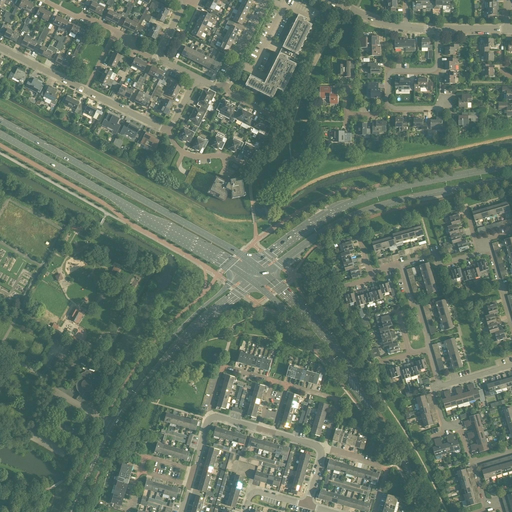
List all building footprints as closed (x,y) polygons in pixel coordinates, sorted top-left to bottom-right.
[(22,0),(19,7),(25,10),(28,2),(23,0),(22,0)] [(91,12),(92,11),(95,12),(98,5),(95,3),(96,3),(97,0),(90,0),(88,5),(90,7),(89,9),(88,11),(91,12)] [(242,0),(243,0),(241,4),(249,8),(252,2),(247,0),(242,0)] [(416,0),(416,1),(413,1),(413,9),(416,9),(423,9),(423,6),(422,0),(416,0)] [(422,0),(423,6),(426,6),(426,9),(433,9),(433,1),(429,1),(429,0),(422,0)] [(443,6),(442,0),(436,0),(436,1),(433,1),(433,9),(439,9),(439,6),(443,6)] [(449,2),(449,0),(442,0),(443,6),(446,6),(446,10),(449,10),(449,9),(451,9),(453,9),(453,2),(449,2)] [(498,2),(493,2),(493,0),(485,0),(485,9),(488,9),(497,9),(498,9),(498,2)] [(205,7),(208,8),(206,10),(210,12),(216,15),(220,8),(216,6),(216,5),(208,1),(205,7)] [(393,11),(393,8),(397,8),(397,1),(388,1),(388,6),(385,6),(385,11),(393,11)] [(26,14),(28,11),(33,14),(35,9),(33,8),(34,5),(28,2),(25,10),(23,13),(26,14)] [(240,6),(239,9),(247,14),(249,8),(241,4),(237,2),(236,4),(240,6)] [(161,9),(159,13),(166,17),(169,11),(165,9),(166,8),(159,4),(158,7),(158,8),(161,9)] [(98,5),(95,12),(101,15),(104,8),(98,5)] [(238,11),(236,15),(244,19),(247,14),(239,9),(235,7),(232,6),(231,8),(238,11)] [(42,9),(40,8),(36,15),(42,18),(45,11),(46,10),(43,8),(42,9)] [(492,19),(492,15),(497,15),(497,9),(488,9),(488,12),(484,12),(484,19),(492,19)] [(108,21),(109,19),(111,21),(115,13),(109,10),(105,18),(106,18),(105,19),(108,21)] [(45,11),(42,18),(48,21),(51,14),(45,11)] [(115,13),(111,21),(111,22),(114,24),(115,23),(117,24),(120,18),(123,19),(125,14),(125,13),(123,12),(122,14),(120,12),(118,15),(115,13)] [(210,12),(209,15),(203,12),(200,17),(208,21),(208,22),(212,24),(213,22),(211,21),(209,20),(211,16),(215,18),(216,15),(210,12)] [(166,17),(159,13),(156,19),(163,23),(166,17)] [(244,19),(236,15),(232,13),(229,18),(228,18),(226,18),(226,20),(234,24),(235,22),(241,25),(244,19)] [(278,56),(276,60),(275,62),(272,67),(273,67),(272,69),(271,69),(269,74),(268,76),(266,80),(266,81),(264,84),(261,83),(261,84),(259,82),(255,80),(254,80),(252,79),(252,78),(250,77),(250,76),(250,75),(245,84),(248,86),(247,87),(252,89),(253,88),(255,89),(254,90),(259,92),(259,91),(261,92),(261,93),(265,96),(266,94),(268,96),(268,97),(272,99),(277,89),(282,92),(283,89),(284,90),(286,85),(285,84),(286,82),(287,83),(290,78),(288,78),(289,76),(291,76),(293,72),(292,71),(293,69),(294,69),(296,65),(287,60),(288,58),(294,61),(296,55),(297,55),(312,25),(304,21),(305,19),(307,20),(307,19),(298,15),(284,43),(285,44),(283,47),(282,47),(282,48),(283,48),(280,53),(279,53),(279,54),(278,56)] [(53,24),(59,27),(62,19),(57,16),(53,24)] [(200,17),(197,23),(205,27),(209,29),(212,24),(208,22),(208,21),(200,17)] [(63,32),(68,22),(62,19),(59,27),(57,29),(63,32)] [(125,20),(122,26),(128,29),(132,22),(126,19),(125,20)] [(228,31),(236,35),(239,30),(233,26),(234,24),(226,20),(225,20),(228,21),(224,29),(228,31)] [(132,22),(128,29),(134,32),(138,25),(132,22)] [(141,25),(158,34),(161,28),(153,24),(150,22),(149,25),(148,28),(144,26),(145,23),(142,22),(141,25)] [(203,31),(205,27),(197,23),(194,28),(203,32),(202,33),(206,35),(207,33),(203,31)] [(76,26),(73,25),(70,32),(76,35),(79,28),(80,27),(77,25),(76,26)] [(140,32),(143,27),(146,29),(145,31),(149,33),(147,36),(156,40),(158,37),(157,36),(158,35),(157,34),(158,34),(141,25),(138,31),(140,32)] [(79,28),(76,35),(82,38),(85,31),(79,28)] [(201,36),(202,33),(203,32),(194,28),(192,34),(199,38),(204,40),(205,38),(201,36)] [(10,39),(14,32),(8,29),(4,36),(10,39)] [(227,33),(225,36),(225,37),(233,41),(236,35),(228,31),(224,29),(223,31),(227,33)] [(14,32),(10,39),(16,42),(20,35),(14,32)] [(224,38),(222,42),(230,46),(233,41),(225,37),(225,36),(219,33),(218,36),(224,38)] [(27,48),(31,41),(32,37),(26,34),(21,45),(27,48)] [(370,38),(359,37),(359,48),(371,48),(371,56),(380,56),(380,47),(379,47),(379,36),(370,36),(370,38)] [(395,49),(404,49),(406,49),(406,52),(415,52),(415,40),(408,40),(408,39),(395,38),(395,49)] [(429,48),(429,50),(432,50),(432,45),(429,45),(429,39),(422,39),(422,46),(429,46),(429,48)] [(489,48),(490,48),(490,46),(493,46),(493,39),(484,39),(484,46),(480,46),(480,50),(489,51),(489,48)] [(227,52),(230,46),(222,42),(218,40),(217,42),(215,45),(213,44),(212,47),(214,48),(220,51),(221,49),(227,52)] [(31,41),(27,48),(33,51),(37,43),(31,41)] [(50,59),(54,52),(55,49),(58,50),(61,43),(59,41),(55,48),(49,45),(48,49),(44,56),(50,59)] [(189,49),(185,47),(183,45),(181,46),(179,50),(180,51),(182,52),(181,55),(187,58),(191,50),(193,46),(191,45),(189,49)] [(457,59),(457,55),(455,55),(455,52),(458,52),(458,45),(451,45),(451,48),(445,48),(445,55),(453,55),(453,59),(457,59)] [(38,53),(44,56),(48,49),(42,46),(38,53)] [(195,51),(191,50),(187,58),(192,61),(196,52),(197,53),(198,50),(199,49),(197,47),(195,51)] [(61,65),(67,68),(73,55),(76,57),(79,51),(76,50),(73,55),(71,54),(70,56),(66,54),(65,58),(61,65)] [(202,50),(202,51),(198,50),(197,53),(196,52),(192,61),(198,63),(202,55),(203,55),(204,51),(202,50)] [(493,54),(489,54),(489,51),(480,50),(479,51),(479,53),(480,53),(480,54),(481,54),(481,61),(493,61),(493,54)] [(114,53),(111,58),(118,62),(121,56),(114,53)] [(206,57),(203,55),(202,55),(198,63),(203,66),(207,58),(208,58),(210,54),(207,53),(206,57)] [(58,65),(59,64),(61,65),(65,58),(59,55),(55,62),(55,63),(58,65)] [(211,60),(208,58),(207,58),(203,66),(209,69),(213,61),(215,57),(213,56),(211,60)] [(108,62),(109,62),(108,64),(115,68),(116,66),(116,67),(120,69),(121,65),(121,64),(118,62),(111,58),(109,58),(108,62)] [(142,60),(138,58),(138,59),(135,58),(131,65),(137,68),(141,61),(142,60)] [(217,62),(213,61),(209,69),(215,72),(218,64),(219,64),(222,65),(224,61),(219,59),(217,62)] [(445,70),(456,70),(456,63),(458,63),(458,59),(457,59),(453,59),(447,59),(447,63),(445,63),(446,63),(446,70),(445,70)] [(141,61),(137,68),(143,71),(147,64),(141,61)] [(350,77),(350,68),(354,68),(354,63),(351,63),(351,62),(344,62),(344,65),(338,65),(337,75),(344,75),(344,77),(350,77)] [(380,67),(376,67),(376,64),(368,64),(368,70),(371,70),(371,74),(380,74),(380,67)] [(493,68),(489,68),(489,65),(482,64),(482,68),(484,68),(484,76),(493,76),(493,68)] [(148,74),(154,77),(158,69),(152,66),(148,74)] [(18,68),(14,74),(11,72),(8,78),(19,83),(17,86),(21,88),(25,80),(22,78),(25,72),(18,68)] [(105,69),(102,75),(109,79),(113,81),(115,76),(117,77),(118,76),(122,78),(123,75),(118,72),(116,75),(112,73),(105,69)] [(164,72),(158,69),(154,77),(153,79),(155,81),(157,78),(160,80),(164,72)] [(445,76),(445,84),(455,84),(455,76),(457,76),(457,73),(450,72),(450,76),(445,76)] [(116,89),(119,84),(113,81),(109,79),(102,75),(99,81),(111,87),(112,84),(115,86),(114,88),(116,89)] [(42,83),(34,78),(31,83),(28,81),(25,87),(37,93),(42,83)] [(427,79),(418,78),(418,82),(414,82),(414,91),(420,91),(420,88),(427,88),(427,91),(432,91),(432,83),(427,83),(427,79)] [(400,79),(400,80),(395,80),(395,88),(401,88),(401,86),(409,86),(409,79),(400,79)] [(171,88),(178,92),(181,86),(174,83),(171,88)] [(377,98),(378,98),(380,98),(380,89),(378,89),(378,84),(368,84),(368,91),(371,91),(371,98),(377,98)] [(49,86),(46,90),(44,89),(41,95),(51,101),(50,103),(55,106),(57,102),(55,101),(58,95),(55,94),(57,90),(49,86)] [(124,96),(127,89),(121,86),(118,93),(117,94),(121,96),(121,95),(124,96)] [(511,90),(510,91),(510,86),(502,86),(502,94),(505,94),(507,94),(507,100),(511,99),(511,90)] [(127,89),(124,96),(129,99),(133,92),(134,89),(131,87),(130,90),(127,89)] [(337,91),(332,91),(332,87),(320,87),(320,99),(325,99),(325,97),(330,97),(330,102),(334,102),(334,103),(338,104),(338,96),(337,96),(337,91)] [(178,92),(171,88),(168,94),(175,98),(178,92)] [(201,96),(211,102),(216,93),(210,90),(208,93),(204,91),(203,92),(202,91),(201,95),(201,96)] [(140,104),(146,94),(143,92),(142,93),(139,91),(134,101),(140,104)] [(146,94),(140,104),(146,107),(149,101),(152,102),(153,100),(155,95),(157,92),(154,91),(151,96),(146,94)] [(464,107),(464,108),(468,108),(468,101),(472,101),(472,94),(462,94),(462,99),(459,99),(459,107),(464,107)] [(67,97),(67,96),(66,98),(64,97),(62,101),(64,102),(63,104),(76,110),(74,112),(79,115),(83,108),(83,106),(79,104),(79,103),(70,98),(71,97),(67,95),(67,97)] [(211,102),(201,96),(200,97),(199,97),(198,100),(199,101),(198,102),(203,104),(201,107),(207,110),(210,105),(208,103),(209,101),(211,102)] [(162,105),(170,109),(173,103),(165,99),(162,105)] [(225,114),(230,104),(229,103),(226,101),(225,102),(224,101),(222,106),(219,105),(216,110),(225,114)] [(511,106),(508,106),(508,103),(498,103),(498,110),(507,110),(507,114),(507,116),(511,116),(511,106)] [(230,104),(225,114),(233,119),(236,113),(233,112),(235,107),(234,106),(235,105),(232,104),(231,105),(230,104)] [(87,105),(85,109),(83,108),(79,115),(82,116),(83,113),(93,118),(91,121),(94,122),(95,119),(97,120),(97,121),(99,122),(99,121),(102,115),(96,112),(97,110),(87,105)] [(170,109),(162,105),(159,111),(168,115),(170,112),(168,111),(170,109)] [(207,110),(201,107),(200,110),(195,108),(194,109),(192,112),(193,112),(192,114),(203,119),(207,110)] [(236,113),(233,119),(242,123),(247,112),(246,112),(246,111),(243,109),(242,110),(241,110),(239,115),(236,113)] [(247,112),(242,123),(250,127),(253,122),(250,120),(252,115),(251,115),(252,114),(249,112),(248,113),(247,112)] [(108,127),(113,130),(111,133),(116,135),(121,125),(117,123),(119,119),(109,113),(106,120),(104,119),(101,126),(107,128),(108,127)] [(463,126),(463,127),(469,127),(469,119),(471,119),(471,122),(479,122),(479,116),(480,116),(480,113),(465,113),(465,116),(459,116),(459,126),(463,126)] [(203,119),(192,114),(191,115),(191,114),(189,118),(190,118),(189,119),(194,122),(193,125),(198,127),(198,128),(203,119)] [(250,127),(258,131),(259,132),(264,121),(263,120),(260,118),(259,119),(258,118),(256,123),(253,122),(250,127)] [(396,118),(396,127),(399,127),(399,132),(403,132),(403,131),(407,131),(407,122),(403,122),(403,118),(396,118)] [(414,118),(414,127),(421,127),(421,130),(427,130),(427,123),(423,123),(423,120),(420,120),(420,118),(414,118)] [(442,121),(442,118),(438,118),(438,121),(431,121),(431,129),(439,129),(439,130),(446,130),(446,121),(442,121)] [(258,132),(263,135),(266,137),(270,130),(267,129),(269,124),(268,123),(269,122),(266,121),(265,122),(264,121),(259,132),(258,131),(258,132)] [(375,121),(375,123),(373,123),(373,132),(379,132),(386,132),(386,121),(375,121)] [(140,128),(130,123),(128,127),(124,125),(120,133),(123,135),(125,133),(135,138),(140,128)] [(358,124),(358,135),(363,135),(363,139),(370,139),(370,131),(367,131),(367,124),(358,124)] [(192,138),(195,133),(185,128),(182,134),(181,134),(179,137),(180,137),(180,138),(182,140),(182,141),(185,142),(185,141),(186,142),(189,137),(192,138)] [(339,140),(345,140),(345,143),(351,143),(351,137),(351,134),(351,133),(339,133),(339,131),(334,131),(334,140),(333,140),(333,141),(334,141),(334,142),(339,142),(339,140)] [(146,132),(140,144),(154,151),(159,140),(155,138),(156,137),(146,132)] [(218,150),(220,144),(223,146),(227,139),(223,138),(223,139),(216,136),(211,146),(213,147),(213,148),(216,150),(217,149),(218,150)] [(205,147),(208,141),(205,139),(205,140),(198,137),(193,148),(195,149),(195,150),(198,151),(198,150),(199,151),(202,146),(205,147)] [(119,148),(122,141),(116,138),(112,145),(119,148)] [(235,152),(238,147),(241,148),(243,143),(233,138),(228,149),(231,150),(230,151),(234,153),(234,152),(235,152)] [(243,148),(246,150),(243,155),(244,156),(244,157),(247,158),(248,157),(250,159),(251,157),(252,158),(253,155),(252,154),(256,148),(246,143),(243,148)] [(231,199),(244,197),(241,181),(235,182),(235,180),(230,180),(229,178),(225,179),(224,182),(215,177),(207,193),(209,194),(223,201),(228,191),(230,192),(231,199)] [(501,204),(504,213),(511,211),(508,202),(501,204)] [(494,206),(497,215),(504,213),(501,204),(494,206)] [(487,208),(490,217),(497,215),(494,206),(487,208)] [(480,210),(482,219),(490,217),(487,208),(480,210)] [(482,219),(480,210),(473,212),(475,221),(482,219)] [(450,217),(452,225),(452,226),(457,224),(461,223),(459,214),(453,216),(452,213),(444,215),(445,218),(450,217)] [(452,226),(452,225),(448,227),(450,235),(464,232),(463,229),(459,230),(457,224),(452,226)] [(414,228),(417,237),(424,235),(421,226),(414,228)] [(407,230),(410,239),(417,237),(414,228),(407,230)] [(400,232),(403,242),(410,239),(407,230),(400,232)] [(393,236),(394,236),(396,244),(403,242),(400,232),(393,234),(393,236)] [(464,232),(450,235),(453,244),(457,243),(462,242),(462,241),(460,236),(464,234),(464,232)] [(386,238),(389,248),(396,245),(396,244),(394,236),(393,236),(386,238)] [(379,240),(382,250),(389,248),(386,238),(379,240)] [(72,242),(77,252),(82,250),(77,240),(72,242)] [(338,245),(342,244),(345,253),(349,251),(350,252),(354,250),(351,241),(346,243),(345,240),(337,242),(338,245)] [(382,250),(379,240),(372,243),(375,252),(382,250)] [(462,242),(457,243),(453,244),(454,247),(458,246),(460,251),(469,249),(466,240),(462,241),(462,242)] [(343,262),(356,259),(356,256),(351,257),(350,252),(349,251),(345,253),(341,254),(343,262)] [(350,270),(354,269),(354,268),(353,263),(357,262),(356,259),(343,262),(346,271),(347,271),(350,270)] [(480,272),(486,270),(487,274),(490,273),(489,270),(486,261),(477,263),(479,268),(480,272)] [(422,273),(431,270),(429,263),(420,266),(422,273)] [(480,272),(479,268),(473,269),(472,265),(469,266),(473,279),(482,276),(480,272)] [(119,269),(114,266),(111,272),(116,275),(119,269)] [(473,279),(469,266),(466,267),(467,271),(462,273),(461,273),(463,277),(464,281),(473,279)] [(354,269),(350,270),(347,271),(347,273),(351,272),(352,279),(361,276),(359,267),(354,268),(354,269)] [(463,277),(461,273),(462,273),(460,268),(451,271),(453,277),(450,278),(452,285),(458,283),(456,279),(463,277)] [(431,270),(422,273),(424,280),(433,277),(431,270)] [(55,276),(57,282),(63,279),(60,273),(55,276)] [(433,277),(424,280),(426,287),(435,284),(433,277)] [(382,294),(383,294),(391,292),(392,296),(395,295),(393,288),(390,289),(388,283),(379,285),(380,288),(381,288),(381,290),(382,294)] [(435,284),(426,287),(428,294),(437,291),(435,284)] [(371,288),(372,292),(375,301),(384,299),(383,294),(382,294),(381,290),(375,291),(374,287),(371,288)] [(372,292),(366,294),(365,289),(362,290),(366,304),(375,301),(372,292)] [(366,304),(362,290),(359,291),(361,296),(355,297),(356,302),(357,306),(366,304)] [(356,302),(355,297),(354,296),(355,296),(354,293),(345,295),(347,301),(344,302),(346,310),(349,309),(348,304),(356,302)] [(438,309),(447,307),(445,300),(436,302),(438,309)] [(490,315),(494,314),(499,313),(496,304),(490,306),(489,303),(482,305),(483,308),(487,306),(490,315)] [(79,309),(74,307),(69,315),(73,317),(72,319),(76,322),(81,314),(77,312),(79,309)] [(447,307),(438,309),(440,317),(449,314),(447,307)] [(449,314),(440,317),(442,324),(451,321),(449,314)] [(488,325),(501,321),(500,318),(496,320),(494,314),(490,315),(485,316),(488,325)] [(384,328),(388,327),(393,326),(390,317),(384,318),(383,316),(376,318),(378,324),(382,322),(384,328)] [(361,319),(364,326),(369,324),(367,317),(361,319)] [(451,321),(442,324),(444,331),(453,328),(451,321)] [(495,333),(495,332),(499,331),(498,325),(502,324),(501,321),(488,325),(490,334),(495,333)] [(382,338),(395,334),(394,331),(390,333),(388,327),(384,328),(375,330),(375,332),(377,331),(377,333),(380,332),(382,338)] [(495,332),(495,333),(497,341),(493,343),(494,345),(501,343),(500,340),(506,339),(504,330),(499,331),(495,332)] [(389,345),(393,344),(392,338),(396,337),(395,334),(382,338),(384,347),(387,346),(389,346),(389,345)] [(72,339),(71,342),(81,348),(84,343),(73,337),(72,339)] [(447,348),(456,345),(454,338),(445,341),(447,348)] [(393,344),(389,345),(389,346),(387,346),(387,348),(389,348),(391,354),(400,352),(397,343),(393,344)] [(456,345),(447,348),(449,355),(458,352),(456,345)] [(380,356),(378,348),(378,347),(372,349),(373,350),(371,350),(374,358),(380,356)] [(243,364),(246,351),(242,350),(238,363),(243,364)] [(458,352),(449,355),(451,362),(460,360),(458,352)] [(255,354),(251,366),(256,368),(259,355),(255,354)] [(60,359),(54,356),(48,365),(54,368),(60,359)] [(268,358),(264,370),(269,371),(273,359),(268,358)] [(418,371),(419,371),(427,368),(425,359),(416,362),(417,366),(418,371)] [(460,360),(451,362),(453,369),(463,367),(460,360)] [(419,371),(418,371),(417,366),(411,368),(410,363),(407,364),(411,377),(417,376),(418,378),(417,379),(418,384),(419,383),(420,385),(422,384),(422,383),(421,381),(420,377),(421,377),(419,371)] [(286,376),(291,378),(294,367),(295,365),(290,364),(289,366),(286,376)] [(411,377),(407,364),(404,365),(405,369),(400,371),(401,376),(403,384),(406,383),(405,379),(411,377)] [(401,376),(400,371),(399,367),(390,369),(391,375),(389,376),(391,383),(393,383),(393,381),(394,381),(393,378),(401,376)] [(300,380),(304,381),(307,371),(308,369),(303,368),(303,369),(300,380)] [(79,376),(80,377),(79,378),(77,380),(76,382),(76,384),(76,386),(76,388),(77,390),(78,392),(80,393),(83,395),(85,391),(87,392),(89,391),(91,390),(93,389),(95,388),(96,386),(96,384),(97,382),(96,380),(96,378),(95,376),(93,374),(91,373),(90,372),(89,372),(88,372),(87,372),(85,372),(84,372),(83,372),(82,373),(79,376)] [(316,373),(313,384),(317,385),(319,380),(321,381),(323,375),(320,374),(321,373),(316,372),(316,373)] [(228,375),(224,374),(223,378),(225,378),(224,382),(233,384),(235,377),(228,375)] [(502,375),(504,380),(501,381),(499,382),(501,389),(507,388),(505,380),(507,379),(506,374),(502,375)] [(497,377),(498,382),(495,382),(495,383),(493,383),(495,391),(501,389),(499,382),(501,381),(500,376),(497,377)] [(491,378),(492,383),(487,385),(490,393),(495,391),(493,383),(495,383),(495,382),(494,377),(491,378)] [(223,388),(231,390),(233,384),(224,382),(223,388)] [(263,385),(256,383),(254,390),(263,393),(264,390),(266,390),(268,386),(263,385)] [(473,383),(470,384),(475,400),(480,399),(481,402),(485,401),(482,390),(479,391),(478,389),(474,390),(474,389),(475,389),(473,383)] [(475,400),(470,384),(467,385),(469,390),(470,390),(470,392),(466,393),(469,402),(475,400)] [(469,402),(466,393),(462,394),(462,392),(463,392),(461,387),(458,388),(463,404),(469,402)] [(221,394),(230,396),(231,390),(223,388),(221,394)] [(463,404),(458,388),(455,389),(457,394),(458,393),(458,395),(454,396),(457,405),(463,404)] [(263,393),(254,390),(253,396),(261,399),(263,393)] [(457,405),(454,396),(451,397),(450,396),(451,395),(450,390),(447,391),(451,407),(457,405)] [(451,407),(447,391),(444,392),(445,397),(446,397),(447,398),(443,400),(445,409),(451,407)] [(292,393),(288,392),(287,396),(289,397),(288,400),(297,403),(297,402),(299,396),(292,394),(292,393)] [(219,400),(228,402),(230,396),(221,394),(219,400)] [(418,404),(432,400),(432,397),(426,399),(425,395),(416,398),(418,404)] [(261,399),(253,396),(253,397),(249,396),(248,401),(251,402),(260,405),(261,399)] [(221,408),(226,409),(228,402),(219,400),(218,405),(217,405),(216,409),(220,410),(221,408)] [(297,403),(288,400),(287,406),(295,409),(297,403)] [(432,400),(418,404),(415,405),(417,410),(420,410),(428,407),(427,403),(433,402),(432,400)] [(249,408),(258,411),(260,405),(251,402),(249,408)] [(318,409),(327,411),(329,405),(320,402),(318,409)] [(295,409),(287,406),(285,412),(293,415),(295,409)] [(421,415),(436,411),(435,409),(429,410),(428,407),(420,410),(421,415)] [(251,419),(256,420),(257,416),(256,416),(258,411),(249,408),(247,415),(252,417),(251,419)] [(317,415),(325,417),(327,411),(318,409),(317,415)] [(423,421),(432,419),(431,415),(436,413),(436,411),(421,415),(423,421)] [(283,418),(292,421),(293,415),(285,412),(283,418)] [(164,421),(170,423),(172,415),(166,413),(164,421)] [(469,420),(464,422),(464,425),(480,420),(482,420),(481,414),(479,415),(479,414),(469,417),(471,421),(469,421),(469,420)] [(172,415),(170,423),(176,425),(178,416),(172,415)] [(315,421),(324,423),(325,417),(317,415),(315,421)] [(178,416),(176,425),(182,427),(184,418),(178,416)] [(188,428),(191,420),(184,418),(182,427),(188,428)] [(290,427),(292,421),(283,418),(282,423),(281,422),(280,427),(284,428),(285,426),(290,427)] [(438,421),(433,422),(432,419),(423,421),(425,429),(429,428),(428,426),(439,423),(438,421)] [(199,426),(200,422),(196,421),(191,420),(188,428),(195,430),(196,426),(199,426)] [(480,420),(464,425),(465,428),(471,426),(470,425),(472,425),(473,429),(482,426),(480,420)] [(313,427),(322,429),(324,423),(315,421),(313,427)] [(482,426),(473,429),(474,433),(472,433),(472,432),(467,434),(468,437),(484,432),(482,426)] [(220,437),(222,429),(216,427),(214,436),(220,437)] [(315,438),(320,439),(321,434),(320,434),(322,429),(313,427),(311,434),(316,435),(315,438)] [(226,439),(228,431),(222,429),(220,437),(226,439)] [(232,441),(234,433),(228,431),(226,439),(232,441)] [(484,432),(468,437),(469,440),(474,438),(474,437),(475,437),(476,441),(486,438),(484,432)] [(238,443),(240,434),(234,433),(232,441),(238,443)] [(240,434),(238,443),(244,444),(247,436),(240,434)] [(458,440),(455,441),(453,434),(449,435),(455,453),(461,451),(460,450),(458,440)] [(455,453),(449,435),(446,436),(448,443),(445,444),(448,453),(453,452),(454,454),(455,453)] [(476,444),(470,445),(471,448),(487,444),(490,443),(488,437),(486,438),(476,441),(477,445),(476,445),(476,444)] [(257,448),(259,440),(253,438),(251,446),(257,448)] [(448,453),(445,444),(442,445),(440,438),(437,439),(442,457),(443,457),(443,455),(448,453)] [(436,447),(433,448),(436,460),(442,458),(442,457),(437,439),(434,440),(436,447)] [(263,450),(265,441),(259,440),(257,448),(263,450)] [(269,452),(271,443),(265,441),(263,450),(269,452)] [(155,449),(153,454),(157,455),(158,452),(161,453),(164,445),(157,443),(155,450),(155,449)] [(275,453),(277,445),(271,443),(269,452),(275,453)] [(487,444),(471,448),(472,451),(477,450),(477,449),(479,448),(480,452),(489,450),(487,444)] [(167,455),(170,446),(164,445),(161,453),(167,455)] [(281,455),(284,447),(277,445),(275,453),(281,455)] [(173,457),(176,448),(170,446),(167,455),(173,457)] [(208,453),(218,456),(218,454),(219,455),(220,450),(210,447),(208,453)] [(247,448),(243,447),(241,452),(238,451),(237,453),(245,456),(247,448)] [(284,447),(281,455),(283,456),(282,460),(286,461),(287,457),(290,448),(284,447)] [(180,458),(182,450),(176,448),(173,457),(180,458)] [(188,456),(189,452),(182,450),(180,458),(185,460),(184,460),(189,462),(190,457),(188,456)] [(218,456),(208,453),(208,454),(207,460),(215,462),(217,456),(218,456)] [(300,459),(309,461),(311,455),(302,453),(300,459)] [(328,464),(327,468),(334,470),(336,462),(331,460),(332,460),(327,458),(326,463),(328,464)] [(299,465),(307,468),(309,461),(300,459),(299,465)] [(508,472),(505,464),(502,465),(500,459),(498,460),(502,474),(508,472)] [(215,462),(207,460),(205,466),(214,468),(215,462)] [(502,474),(498,460),(496,460),(497,466),(494,467),(496,476),(502,474)] [(340,472),(343,463),(336,462),(334,470),(340,472)] [(496,476),(494,467),(490,468),(489,462),(486,463),(491,477),(496,476)] [(346,474),(349,465),(343,463),(340,472),(346,474)] [(491,477),(486,463),(484,464),(486,469),(482,470),(485,479),(491,477)] [(297,471),(305,474),(307,468),(299,465),(297,471)] [(352,475),(355,467),(349,465),(346,474),(352,475)] [(214,468),(205,466),(203,472),(212,474),(214,468)] [(358,477),(361,469),(355,467),(352,475),(358,477)] [(364,479),(367,470),(361,469),(358,477),(364,479)] [(459,478),(473,473),(472,471),(467,473),(466,469),(457,472),(459,478)] [(370,481),(373,472),(367,470),(364,479),(370,481)] [(260,482),(263,473),(256,471),(254,480),(260,482)] [(295,477),(304,480),(305,474),(297,471),(295,477)] [(380,476),(381,472),(377,471),(376,473),(373,472),(370,481),(377,483),(379,476),(380,476)] [(212,474),(203,472),(202,478),(210,480),(212,474)] [(263,473),(260,482),(266,483),(269,475),(263,473)] [(460,483),(469,481),(468,477),(474,476),(473,473),(459,478),(460,483)] [(234,481),(243,483),(244,477),(236,475),(234,481)] [(269,475),(266,483),(272,485),(275,477),(269,475)] [(146,482),(144,489),(151,491),(153,482),(150,481),(151,479),(146,477),(145,482),(146,482)] [(275,477),(272,485),(279,487),(281,478),(275,477)] [(293,483),(302,486),(304,480),(295,477),(293,483)] [(210,480),(202,478),(200,484),(208,486),(210,480)] [(232,487),(241,489),(243,483),(234,481),(232,487)] [(462,489),(477,485),(476,483),(470,484),(469,481),(460,483),(462,489)] [(153,482),(151,491),(157,492),(159,484),(153,482)] [(302,486),(293,483),(291,493),(297,495),(298,491),(300,492),(302,486)] [(163,494),(165,485),(159,484),(157,492),(163,494)] [(208,486),(200,484),(198,490),(206,492),(206,495),(213,497),(214,493),(209,491),(209,490),(207,490),(208,486)] [(169,496),(171,487),(165,485),(163,494),(169,496)] [(464,495),(472,492),(471,489),(477,487),(477,485),(462,489),(464,495)] [(180,494),(181,489),(176,488),(176,489),(171,487),(169,496),(176,498),(177,493),(180,494)] [(231,493),(239,495),(241,489),(232,487),(231,493)] [(317,494),(316,498),(320,499),(325,500),(328,492),(321,490),(320,494),(317,494)] [(507,495),(508,499),(503,500),(503,502),(511,499),(511,490),(511,491),(511,494),(507,495)] [(328,492),(325,500),(331,502),(334,493),(328,492)] [(472,492),(464,495),(465,501),(480,496),(479,494),(473,496),(472,492)] [(229,499),(237,501),(239,495),(231,493),(229,499)] [(334,493),(331,502),(338,504),(340,495),(334,493)] [(387,499),(397,502),(399,502),(401,498),(388,494),(387,499)] [(195,501),(203,504),(205,498),(197,495),(195,501)] [(340,495),(338,504),(344,505),(346,497),(340,495)] [(476,504),(475,500),(481,499),(480,496),(465,501),(462,502),(464,508),(467,507),(476,504)] [(346,497),(344,505),(350,507),(352,499),(346,497)] [(237,501),(229,499),(227,505),(236,508),(237,501)] [(352,499),(350,507),(356,509),(358,500),(352,499)] [(362,511),(364,502),(358,500),(356,509),(362,511)] [(203,504),(195,501),(193,508),(202,510),(203,504)] [(369,511),(371,504),(364,502),(362,511),(365,511),(364,511),(369,511),(370,511),(369,511)]
